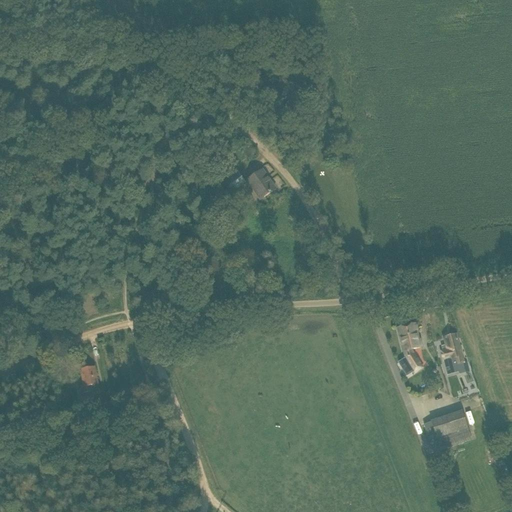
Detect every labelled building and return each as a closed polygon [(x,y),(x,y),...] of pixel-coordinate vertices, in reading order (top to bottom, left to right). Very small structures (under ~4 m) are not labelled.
[(293,77),(290,81),(301,88),(304,84),(293,77)] [(294,92),(283,111),(294,118),(306,100),(294,92)] [(244,155),(235,162),(246,178),(244,179),(248,184),(244,187),(252,198),(255,195),(261,204),(276,193),(265,177),(263,178),(257,170),(256,171),(244,155)] [(415,325),(398,329),(404,357),(408,365),(410,364),(411,366),(409,367),(414,375),(424,368),(414,353),(413,349),(420,347),(415,325)] [(445,368),(463,363),(456,335),(444,338),(447,350),(441,352),(445,368)] [(95,367),(80,370),(83,385),(81,386),(82,393),(90,392),(89,387),(98,385),(95,367)] [(93,396),(81,398),(83,408),(95,405),(93,396)] [(468,431),(462,412),(424,425),(430,444),(438,441),(438,442),(468,431)] [(502,459),(500,451),(491,454),(494,462),(502,459)]
